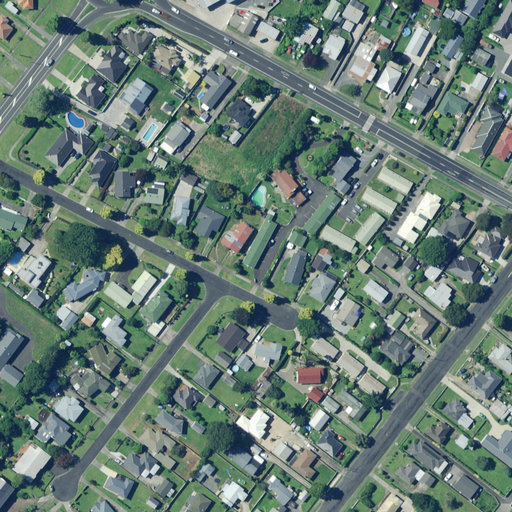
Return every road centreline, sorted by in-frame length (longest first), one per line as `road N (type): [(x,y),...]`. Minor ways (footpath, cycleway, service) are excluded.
road 1 (primary): [(147,0),(511,201)]
road 2 (residential): [(327,511),(511,270)]
road 3 (residential): [(63,490),(220,282)]
road 4 (residential): [(220,282),(0,165)]
road 5 (tertiary): [(0,121),(94,0)]
